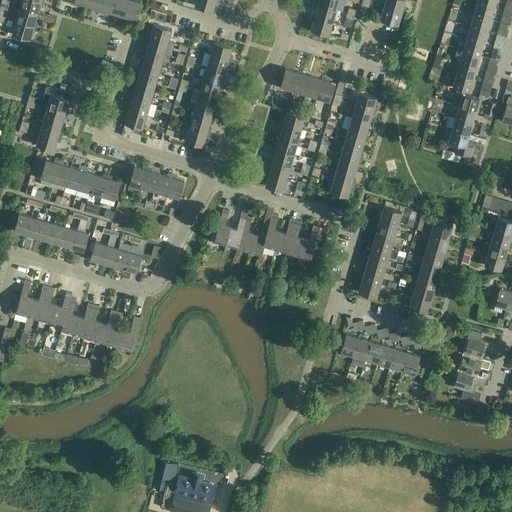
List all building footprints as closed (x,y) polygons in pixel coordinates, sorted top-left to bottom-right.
[(34,0),(21,0),(19,8),(37,14),(39,7),(42,8),(44,3),(34,0)] [(94,11),(99,12),(102,0),(88,0),(87,6),(95,8),(94,11)] [(104,10),(112,13),(115,0),(102,0),(99,12),(103,13),(104,10)] [(118,18),(123,19),(128,0),(115,0),(112,13),(119,15),(118,18)] [(142,2),(135,0),(128,0),(123,19),(128,20),(128,18),(136,20),(142,2)] [(218,3),(219,0),(196,0),(195,4),(213,10),(215,2),(218,3)] [(319,0),(318,4),(336,9),(339,0),(319,0)] [(385,0),(384,6),(405,12),(406,7),(403,6),(405,0),(385,0)] [(477,2),(474,14),(491,19),(494,7),(477,2)] [(313,10),(312,15),(333,21),(336,9),(318,4),(316,11),(313,10)] [(384,6),(380,18),(398,24),(401,16),(404,17),(405,12),(384,6)] [(19,8),(15,21),(37,27),(38,22),(35,21),(37,14),(19,8)] [(511,12),(504,10),(500,22),(510,25),(511,18),(510,17),(511,13),(511,12)] [(474,14),(470,26),(488,31),(491,19),(474,14)] [(312,15),(310,20),(313,21),(311,28),(329,34),(333,21),(312,15)] [(12,33),(30,39),(32,31),(35,32),(37,27),(15,21),(12,33)] [(500,22),(497,34),(506,36),(508,30),(507,29),(508,25),(510,25),(500,22)] [(148,31),(147,36),(168,42),(172,29),(154,24),(151,32),(148,31)] [(470,26),(467,38),(484,43),(488,31),(470,26)] [(497,34),(493,46),(503,48),(505,42),(503,41),(504,36),(506,37),(506,36),(497,34)] [(149,41),(146,49),(165,54),(168,42),(147,36),(146,40),(149,41)] [(467,38),(464,50),(481,55),(484,43),(467,38)] [(214,42),(210,54),(231,60),(233,56),(230,55),(232,47),(214,42)] [(493,46),(490,57),(499,60),(501,53),(500,53),(501,48),(503,49),(503,48),(493,46)] [(141,56),(140,60),(161,66),(165,54),(146,49),(144,56),(141,56)] [(464,50),(460,62),(477,67),(481,55),(464,50)] [(210,54),(207,66),(225,72),(227,65),(230,65),(231,60),(210,54)] [(490,57),(486,69),(496,72),(498,66),(496,65),(497,60),(499,61),(499,60),(490,57)] [(53,66),(55,60),(49,58),(47,64),(53,66)] [(142,66),(139,73),(158,78),(161,66),(140,60),(139,65),(142,66)] [(460,62),(457,74),(474,79),(477,67),(460,62)] [(207,66),(203,79),(224,85),(225,80),(223,79),(225,72),(207,66)] [(280,87),(280,86),(293,90),(298,72),(286,68),(283,79),(277,77),(274,85),(280,87)] [(486,69),(483,82),(493,84),(494,78),(492,77),(494,72),(496,73),(496,72),(486,69)] [(293,90),(305,93),(310,75),(298,72),(293,90)] [(134,80),(133,84),(154,90),(158,78),(139,73),(137,81),(134,80)] [(453,86),(470,91),(474,79),(457,74),(453,86)] [(305,93),(317,97),(322,79),(310,75),(305,93)] [(203,79),(200,91),(218,96),(220,89),(223,89),(224,85),(203,79)] [(335,82),(322,79),(317,97),(329,101),(335,82)] [(339,81),(335,93),(341,94),(345,82),(339,81)] [(483,82),(479,94),(489,97),(491,89),(489,89),(491,84),(492,85),(493,84),(483,82)] [(134,90),(132,97),(150,103),(154,90),(133,84),(132,89),(134,90)] [(43,98),(49,100),(46,107),(68,113),(69,108),(66,108),(68,100),(63,98),(65,91),(46,86),(43,98)] [(200,91),(196,103),(217,109),(218,104),(215,104),(218,96),(200,91)] [(352,96),(357,97),(355,104),(376,111),(378,106),(375,105),(377,97),(359,92),(354,91),(352,96)] [(452,103),(459,105),(476,110),(480,98),(463,93),(462,94),(455,92),(452,103)] [(127,104),(126,109),(147,115),(150,103),(132,97),(130,105),(127,104)] [(502,120),(511,122),(511,98),(509,97),(508,102),(507,102),(502,120)] [(485,113),(493,115),(496,103),(488,101),(485,113)] [(196,103),(192,115),(211,120),(213,113),(215,114),(217,109),(196,103)] [(355,104),(351,116),(370,122),(372,114),(375,115),(376,111),(355,104)] [(459,105),(456,117),(473,122),(476,110),(459,105)] [(46,107),(43,119),(61,125),(63,117),(66,118),(68,113),(46,107)] [(126,109),(125,113),(127,114),(125,122),(143,127),(147,115),(126,109)] [(282,118),(280,123),(301,129),(305,116),(287,111),(285,119),(282,118)] [(192,115),(189,127),(210,133),(211,129),(208,128),(211,120),(192,115)] [(351,116),(348,129),(369,135),(370,130),(368,130),(370,122),(351,116)] [(456,117),(452,129),(469,134),(473,122),(456,117)] [(43,119),(39,131),(61,138),(62,133),(59,132),(61,125),(43,119)] [(298,141),(301,129),(280,123),(279,127),(282,128),(280,136),(298,141)] [(478,135),(486,138),(489,127),(482,125),(478,135)] [(185,140),(203,145),(206,137),(208,138),(210,133),(189,127),(185,140)] [(486,139),(469,134),(452,129),(447,127),(446,130),(451,132),(449,141),(457,143),(455,151),(471,156),(474,147),(466,144),(468,138),(477,141),(485,143),(486,139)] [(348,129),(346,136),(340,135),(339,140),(344,141),(363,146),(365,139),(368,139),(369,135),(348,129)] [(59,142),(61,138),(39,131),(36,144),(54,149),(56,141),(59,142)] [(294,153),(298,141),(280,136),(277,143),(275,143),(273,147),(294,153)] [(344,141),(341,153),(362,159),(363,155),(360,154),(363,146),(344,141)] [(275,153),(273,160),(291,165),(294,153),(273,147),(272,152),(275,153)] [(441,157),(459,163),(461,154),(444,149),(441,157)] [(341,153),(337,165),(356,170),(358,163),(360,164),(362,159),(341,153)] [(41,177),(53,181),(59,160),(55,159),(54,162),(46,159),(46,160),(40,158),(35,177),(41,179),(41,177)] [(53,181),(65,185),(71,166),(63,164),(64,161),(59,160),(53,181)] [(267,167),(266,171),(287,177),(291,165),(273,160),(270,168),(267,167)] [(129,184),(142,187),(148,166),(143,165),(143,168),(135,165),(129,184)] [(337,165),(334,177),(355,183),(356,179),(353,178),(356,170),(337,165)] [(65,185),(78,188),(84,167),(79,166),(78,169),(71,166),(65,185)] [(142,187),(154,191),(159,173),(152,170),(153,167),(148,166),(142,187)] [(78,188),(90,192),(95,173),(87,171),(88,168),(84,167),(78,188)] [(266,171),(265,176),(267,177),(265,185),(284,190),(287,177),(266,171)] [(154,191),(166,194),(172,173),(168,172),(167,175),(159,173),(154,191)] [(90,192),(102,195),(108,174),(103,173),(103,176),(95,173),(90,192)] [(177,174),(172,173),(166,194),(179,198),(184,180),(176,177),(177,174)] [(112,176),(108,174),(102,195),(114,199),(120,181),(112,179),(112,176)] [(353,188),(355,183),(334,177),(330,190),(348,195),(351,187),(353,188)] [(37,190),(35,197),(44,199),(46,192),(37,190)] [(482,206),(488,207),(492,196),(485,194),(482,206)] [(488,207),(494,209),(497,198),(492,196),(488,207)] [(494,209),(500,211),(503,199),(497,198),(494,209)] [(500,211),(505,212),(508,201),(503,199),(500,211)] [(384,206),(380,218),(398,223),(402,211),(384,206)] [(214,241),(226,244),(231,227),(225,226),(229,210),(223,209),(214,241)] [(14,230),(26,234),(31,216),(19,213),(14,230)] [(273,213),(270,222),(264,245),(275,248),(280,232),(274,230),(278,215),(273,213)] [(226,244),(238,248),(247,215),(242,214),(237,229),(231,227),(226,244)] [(238,248),(249,251),(254,234),(248,232),(253,217),(247,215),(238,248)] [(26,234),(37,237),(42,219),(31,216),(26,234)] [(511,220),(499,216),(495,229),(511,233),(511,220)] [(275,248),(287,252),(296,220),(290,218),(286,233),(280,232),(275,248)] [(380,218),(377,230),(395,236),(398,223),(380,218)] [(37,237),(49,241),(54,223),(42,219),(37,237)] [(287,252),(298,255),(303,238),(297,237),(301,222),(296,220),(287,252)] [(261,254),(264,245),(270,222),(264,221),(260,236),(254,234),(249,251),(261,254)] [(434,221),(431,233),(449,239),(453,226),(434,221)] [(49,241),(60,244),(66,226),(54,223),(49,241)] [(309,240),(303,238),(298,255),(310,258),(319,227),(314,225),(309,240)] [(60,244),(72,247),(77,230),(66,226),(60,244)] [(472,226),(469,234),(478,237),(480,228),(472,226)] [(511,246),(509,245),(511,237),(511,233),(495,229),(492,240),(511,246)] [(89,233),(77,230),(72,247),(84,251),(89,233)] [(136,230),(135,236),(151,240),(152,234),(136,230)] [(377,230),(373,242),(391,248),(395,236),(377,230)] [(431,233),(427,245),(446,251),(449,239),(431,233)] [(511,246),(492,240),(488,253),(505,257),(507,249),(509,250),(511,251),(511,246)] [(90,259),(102,262),(107,245),(95,241),(90,259)] [(373,242),(369,254),(388,260),(391,248),(373,242)] [(132,244),(130,251),(125,269),(134,272),(137,272),(142,255),(142,253),(144,248),(132,244)] [(102,262),(113,266),(118,248),(107,245),(102,262)] [(427,245),(424,257),(442,263),(446,251),(427,245)] [(472,249),(465,247),(464,253),(470,255),(472,249)] [(113,266),(125,269),(130,251),(118,248),(113,266)] [(501,269),(505,257),(488,253),(484,264),(501,269)] [(369,254),(366,266),(384,272),(388,260),(369,254)] [(424,257),(420,269),(438,275),(442,263),(424,257)] [(366,266),(362,279),(380,284),(384,272),(366,266)] [(420,269),(416,281),(435,287),(438,275),(420,269)] [(359,291),(377,296),(380,284),(362,279),(359,291)] [(16,312),(28,315),(32,298),(27,297),(31,281),(25,280),(18,302),(16,312)] [(416,281),(413,293),(431,299),(435,287),(416,281)] [(28,315),(39,318),(48,286),(43,285),(39,300),(32,298),(28,315)] [(39,318),(51,322),(56,305),(49,303),(54,288),(48,286),(39,318)] [(495,304),(507,308),(511,290),(500,287),(495,304)] [(51,322),(62,325),(72,293),(66,292),(62,307),(56,305),(51,322)] [(62,325),(61,330),(73,333),(77,316),(72,315),(73,309),(75,303),(76,299),(70,298),(72,293),(62,325)] [(409,306),(428,311),(431,299),(413,293),(409,306)] [(73,333),(84,336),(93,304),(88,303),(84,318),(77,316),(73,333)] [(84,336),(96,340),(101,323),(95,321),(99,306),(93,304),(84,336)] [(96,340),(107,343),(117,311),(111,309),(107,325),(101,323),(96,340)] [(107,343),(119,346),(124,329),(118,328),(122,313),(117,311),(107,343)] [(130,331),(124,329),(119,346),(131,350),(140,318),(134,316),(130,331)] [(346,318),(348,327),(353,326),(354,331),(361,330),(359,321),(352,322),(351,317),(346,318)] [(363,320),(359,321),(361,330),(365,329),(366,335),(373,334),(371,325),(364,326),(363,320)] [(375,324),(371,325),(373,334),(377,333),(378,339),(385,337),(383,328),(376,330),(375,324)] [(1,342),(0,341),(0,360),(1,361),(11,329),(5,327),(1,342)] [(387,327),(383,328),(385,337),(389,336),(390,342),(397,341),(395,332),(388,333),(387,327)] [(470,328),(468,335),(463,352),(483,358),(485,350),(493,352),(496,343),(479,338),(481,332),(470,328)] [(399,331),(395,332),(397,341),(401,340),(403,346),(409,344),(407,335),(400,337),(399,331)] [(341,352),(354,355),(359,337),(346,333),(341,352)] [(354,355),(366,359),(371,340),(359,337),(354,355)] [(366,359),(378,362),(383,344),(371,340),(366,359)] [(378,362),(390,366),(395,348),(383,344),(378,362)] [(55,350),(43,347),(41,355),(53,358),(55,350)] [(390,366),(402,369),(407,351),(395,348),(390,366)] [(420,355),(407,351),(402,369),(415,373),(420,355)] [(463,352),(457,369),(477,375),(480,366),(488,369),(491,360),(483,358),(463,352)] [(78,356),(67,353),(64,361),(76,364),(78,356)] [(89,358),(79,356),(77,363),(86,366),(89,358)] [(486,377),(481,376),(477,375),(457,369),(452,386),(463,389),(460,397),(478,403),(480,394),(473,391),(475,383),(483,385),(486,377)] [(177,464),(161,460),(154,488),(164,490),(167,478),(174,480),(177,464)] [(174,492),(211,501),(215,485),(201,482),(203,474),(193,471),(191,480),(178,476),(174,492)] [(166,487),(162,500),(163,501),(161,507),(167,508),(174,483),(167,481),(166,487)] [(208,511),(211,504),(174,494),(169,511),(171,511),(208,511)]
